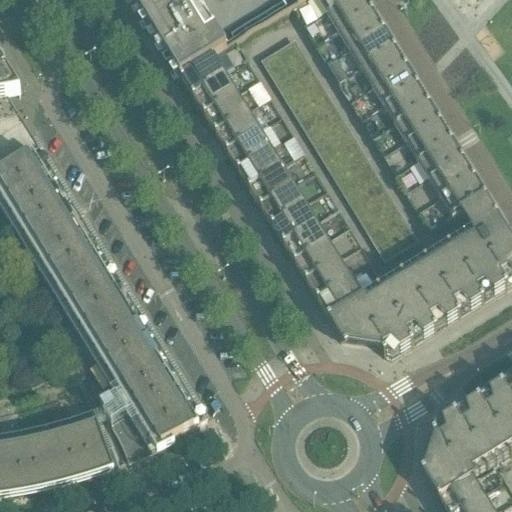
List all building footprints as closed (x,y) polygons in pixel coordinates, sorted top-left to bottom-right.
[(127,0),(180,86),(181,86),(236,52),(292,18),(321,0),(127,0)] [(316,5),(327,23),(361,3),(359,0),(321,0),(292,18),(293,19),(316,5)] [(327,23),(338,42),(372,21),(361,3),(327,23)] [(338,42),(350,60),(383,40),(372,21),(338,42)] [(350,60),(361,79),(395,58),(383,40),(350,60)] [(180,86),(192,106),(226,85),(215,67),(237,53),(236,52),(181,86),(180,86)] [(361,79),(372,97),(406,76),(395,58),(361,79)] [(100,478),(113,473),(107,457),(96,430),(92,431),(84,434),(79,436),(72,438),(68,439),(60,442),(55,443),(48,445),(42,446),(37,448),(30,449),(24,450),(18,451),(11,452),(4,454),(0,454),(0,202),(73,321),(121,400),(116,403),(110,407),(115,415),(104,421),(107,426),(111,432),(111,433),(113,436),(113,437),(115,440),(118,444),(119,446),(120,448),(121,450),(121,451),(122,452),(128,467),(137,463),(155,455),(162,452),(189,437),(206,427),(67,200),(8,104),(21,101),(0,67),(0,500),(4,500),(21,498),(36,495),(54,491),(71,487),(86,482),(100,478)] [(372,97),(384,115),(417,95),(406,76),(372,97)] [(192,106),(204,124),(237,104),(226,85),(192,106)] [(384,115),(395,134),(429,113),(417,95),(384,115)] [(204,124),(215,143),(249,122),(237,104),(204,124)] [(395,134),(406,152),(440,132),(429,113),(395,134)] [(215,143),(226,161),(260,141),(249,122),(215,143)] [(406,152),(418,171),(451,150),(440,132),(406,152)] [(226,161),(238,180),(271,159),(260,141),(226,161)] [(418,171),(429,189),(463,168),(451,150),(418,171)] [(238,180),(249,198),(283,177),(271,159),(238,180)] [(429,189),(440,207),(474,187),(463,168),(429,189)] [(249,198),(260,216),(294,196),(283,177),(249,198)] [(452,227),(461,222),(486,207),(474,187),(440,207),(452,227)] [(260,216),(272,235),(305,214),(294,196),(260,216)] [(362,306),(328,327),(345,355),(383,361),(384,362),(385,361),(387,363),(391,365),(511,290),(511,248),(486,207),(461,222),(471,238),(462,243),(361,306),(362,306)] [(272,235),(283,253),(316,233),(305,214),(272,235)] [(283,253),(294,272),(328,251),(316,233),(283,253)] [(294,272),(305,290),(339,270),(328,251),(294,272)] [(305,290),(317,309),(350,288),(339,270),(305,290)] [(317,309),(328,327),(362,306),(361,306),(350,288),(317,309)] [(37,375),(27,382),(33,392),(43,386),(37,375)] [(421,479),(438,506),(472,486),(473,487),(511,462),(511,384),(433,433),(432,438),(434,440),(432,441),(433,442),(421,479)] [(438,506),(441,511),(470,511),(483,504),(473,487),(472,486),(438,506)]
